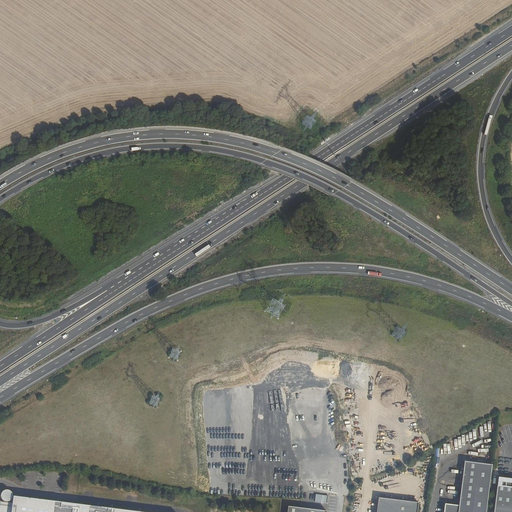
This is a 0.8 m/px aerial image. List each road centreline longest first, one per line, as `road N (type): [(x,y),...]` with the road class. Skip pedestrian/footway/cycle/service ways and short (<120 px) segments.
road 1 (trunk): [(0,379),(511,43)]
road 2 (motorway): [(0,199),(75,160),(128,147),(239,153),(336,192),(511,303)]
road 3 (motorway): [(511,288),(325,173),(221,138),(155,133),(104,140),(0,184)]
road 4 (motorway): [(0,398),(175,298),(264,272),(323,266),(396,273),(511,315)]
road 5 (trunk): [(511,30),(130,279)]
road 6 (motorway): [(511,263),(478,185),(481,135),(511,73)]
road 7 (trunk): [(130,279),(0,365)]
road 8 (motorway): [(130,279),(50,317),(0,324)]
